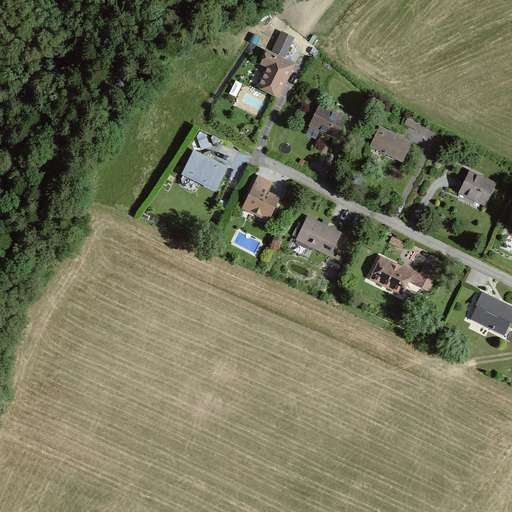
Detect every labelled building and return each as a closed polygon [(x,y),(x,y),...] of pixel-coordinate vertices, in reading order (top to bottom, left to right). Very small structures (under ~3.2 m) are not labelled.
[(272,51),(286,57),(295,37),(281,31),(272,51)] [(295,64),(267,50),(260,66),(266,69),(257,87),(278,98),(295,64)] [(348,117),(321,104),(310,126),(337,139),(348,117)] [(425,123),(409,116),(405,124),(420,132),(425,123)] [(413,142),(380,127),(370,147),(403,163),(413,142)] [(208,139),(199,142),(203,151),(211,147),(208,139)] [(230,168),(194,151),(182,175),(219,192),(230,168)] [(498,184),(469,170),(459,192),(487,206),(498,184)] [(274,183),(259,175),(243,209),(270,222),(281,197),(270,192),(274,183)] [(342,233),(308,217),(296,242),(331,258),(342,233)] [(429,292),(438,273),(424,266),(420,274),(382,256),(370,280),(403,296),(410,283),(429,292)] [(511,324),(511,307),(484,293),(477,307),(478,308),(472,320),(505,337),(511,324)]
